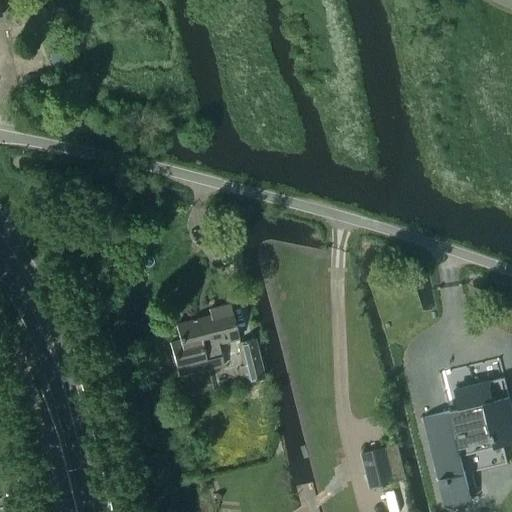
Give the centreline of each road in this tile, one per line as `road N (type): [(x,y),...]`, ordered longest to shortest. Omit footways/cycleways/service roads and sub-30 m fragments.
road 1 (unclassified): [(511,272),(206,181),(0,136)]
road 2 (secondary): [(68,404),(51,322),(0,222)]
road 3 (secondary): [(0,272),(68,404)]
